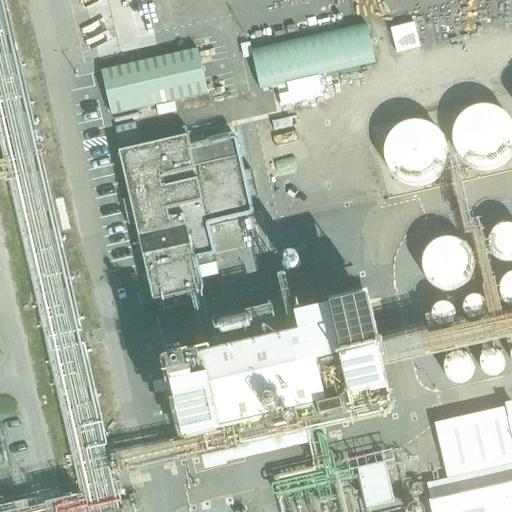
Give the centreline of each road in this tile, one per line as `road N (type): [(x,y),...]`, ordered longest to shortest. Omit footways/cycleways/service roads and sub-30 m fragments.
road 1 (unknown): [(154,511),(37,0)]
road 2 (unknown): [(8,294),(57,511)]
